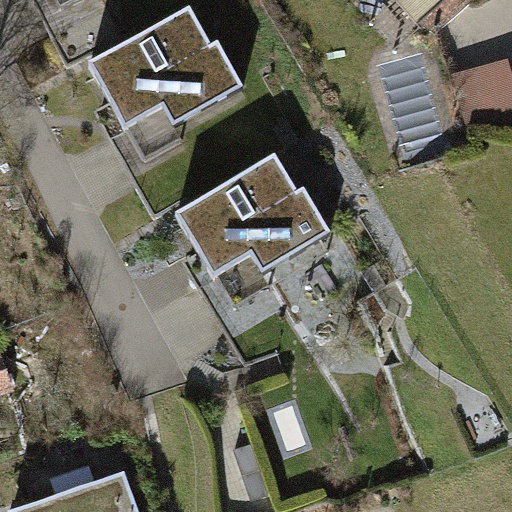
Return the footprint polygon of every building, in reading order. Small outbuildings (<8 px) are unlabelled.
[(392,0),(405,21),(439,0),(392,0)] [(190,19),(87,71),(121,136),(160,116),(168,131),(231,99),(190,19)] [(511,62),(469,69),(479,129),(511,123),(511,62)] [(276,166),(174,218),(208,283),(247,263),(255,278),(318,246),(276,166)] [(138,511),(125,476),(24,511),(138,511)]
